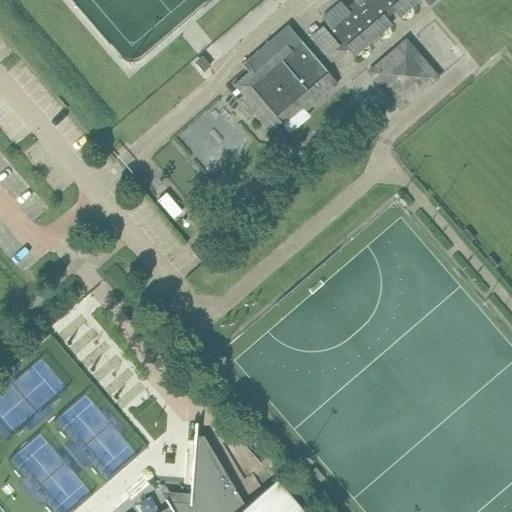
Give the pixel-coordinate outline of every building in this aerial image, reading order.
[(352,0),(357,4),(349,11),(340,2),(321,18),(329,27),(325,30),(321,26),(311,35),(328,54),(336,47),(346,48),(353,56),(391,24),(383,14),(391,7),(399,17),(418,0),(423,0),(428,5),(434,0),(352,0)] [(305,111),(337,83),(287,25),(245,61),(251,69),(233,85),(249,103),(246,105),(269,132),(300,106),(305,111)] [(439,77),(405,37),(366,71),(401,111),(439,77)] [(209,157),(218,167),(242,145),(231,133),(222,141),(214,131),(223,124),(214,114),(187,138),(206,160),(209,157)] [(199,241),(189,249),(202,264),(212,257),(199,241)] [(60,399),(93,438),(136,401),(103,363),(60,399)] [(171,511),(169,511),(303,511),(276,480),(272,483),(245,506),(202,435),(201,436),(195,436),(196,423),(195,423),(193,442),(193,452),(190,493),(189,503),(167,501),(165,499),(164,499),(168,506),(171,511)]
